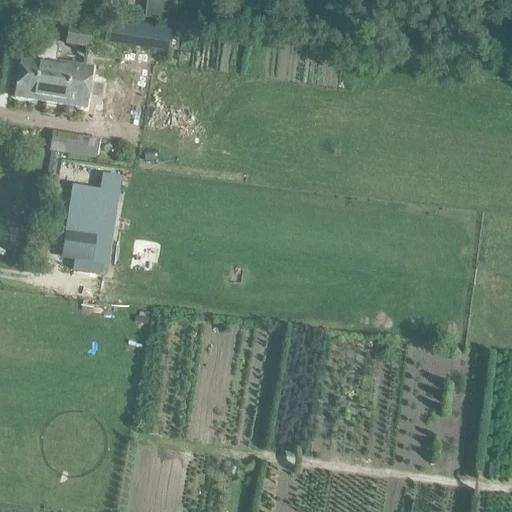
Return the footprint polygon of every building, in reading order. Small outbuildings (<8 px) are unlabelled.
[(147,0),(144,19),(174,23),(177,4),(147,0)] [(172,30),(108,20),(105,43),(169,52),(172,30)] [(12,30),(34,33),(35,24),(14,21),(12,30)] [(68,28),(66,44),(89,48),(92,32),(68,28)] [(15,97),(86,108),(92,67),(22,56),(15,97)] [(52,132),(50,152),(78,157),(80,157),(83,141),(84,137),(68,134),(52,132)] [(74,260),(73,272),(103,276),(105,264),(106,265),(112,227),(115,207),(116,205),(119,181),(101,179),(99,192),(72,188),(61,259),(74,260)]
